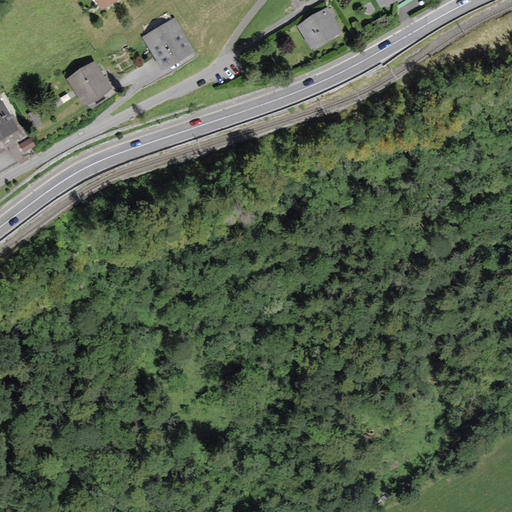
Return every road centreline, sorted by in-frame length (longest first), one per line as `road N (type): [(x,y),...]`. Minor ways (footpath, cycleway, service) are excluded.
road 1 (secondary): [(0,227),(87,166),(319,83),(472,0)]
road 2 (residential): [(0,181),(185,85),(316,0)]
